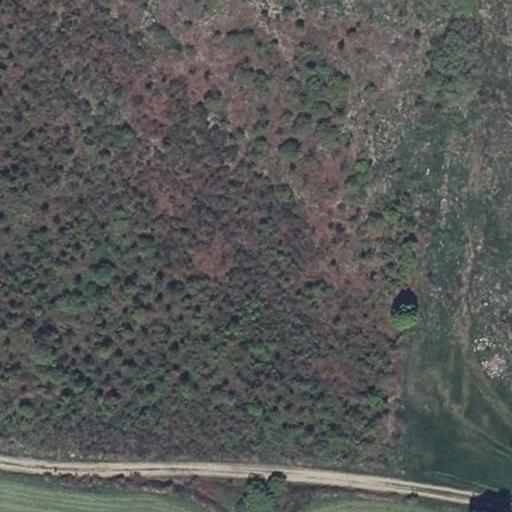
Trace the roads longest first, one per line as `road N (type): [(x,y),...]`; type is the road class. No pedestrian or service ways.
road 1 (track): [(0,1),(452,490)]
road 2 (track): [(0,469),(41,480),(350,471),(511,501)]
